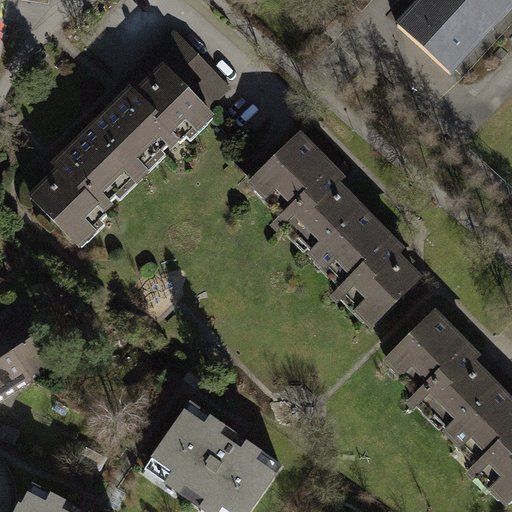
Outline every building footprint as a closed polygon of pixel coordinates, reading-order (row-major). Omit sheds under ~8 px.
[(511,0),(417,0),(393,26),(450,79),(511,11),(511,0)] [(228,88),(178,36),(114,98),(120,104),(100,122),(149,173),(187,133),(194,140),(212,122),(203,113),(228,88)] [(149,173),(100,122),(57,163),(61,168),(31,197),(81,249),(108,223),(103,217),(149,173)] [(430,274),(304,133),(252,180),(378,320),(430,274)] [(29,302),(50,327),(76,306),(55,281),(29,302)] [(23,310),(0,326),(0,330),(32,377),(57,360),(23,310)] [(511,394),(436,312),(385,360),(511,497),(511,394)] [(0,398),(32,377),(0,330),(0,398)] [(243,511),(277,464),(184,400),(138,466),(204,511),(243,511)] [(0,443),(18,449),(23,434),(0,426),(0,443)] [(86,511),(26,482),(11,511),(86,511)]
